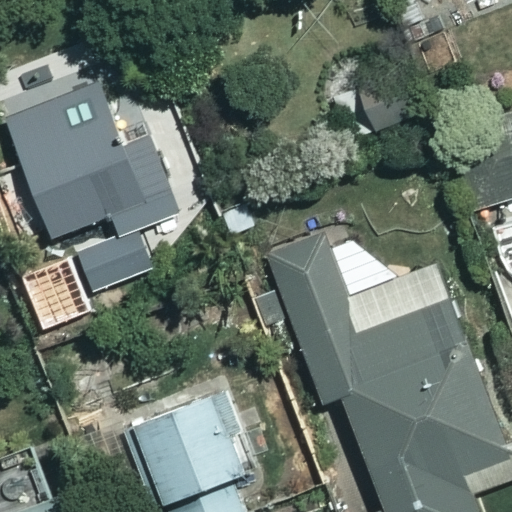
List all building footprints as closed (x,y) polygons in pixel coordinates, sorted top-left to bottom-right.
[(331,90),(351,135),(422,104),(403,59),(331,90)] [(118,136),(94,74),(0,111),(47,229),(107,206),(116,228),(134,220),(176,204),(145,126),(118,136)] [(511,106),(445,129),(471,203),(511,188),(511,106)] [(151,260),(134,220),(116,228),(74,245),(90,285),(151,260)] [(355,296),(333,237),(278,258),(332,402),(354,394),(395,507),(381,511),(485,511),(479,494),(511,481),(511,428),(450,261),(355,296)] [(169,511),(199,511),(239,496),(229,472),(243,465),(224,420),(236,415),(219,376),(118,418),(154,503),(164,499),(169,511)] [(65,511),(55,482),(0,502),(0,511),(65,511)] [(245,511),(239,496),(199,511),(245,511)]
